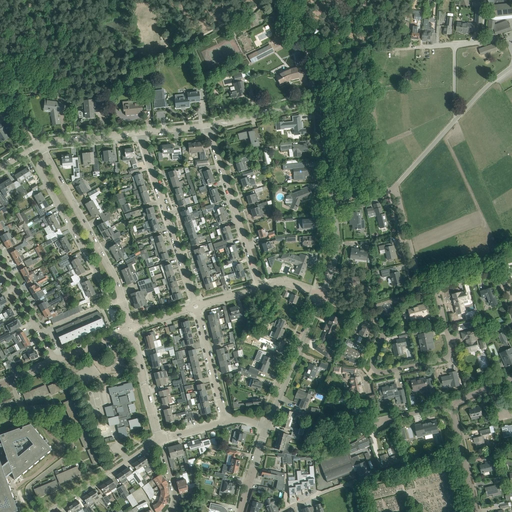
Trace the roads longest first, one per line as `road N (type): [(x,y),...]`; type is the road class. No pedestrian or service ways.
road 1 (residential): [(386,304),(374,369),(447,358),(435,287)]
road 2 (residential): [(34,511),(28,487),(71,444),(56,409),(23,408),(10,380)]
road 3 (residential): [(194,302),(139,132)]
road 4 (residential): [(121,301),(108,298),(40,172),(48,159)]
road 5 (residential): [(260,288),(207,125)]
road 6 (residential): [(121,301),(48,159)]
road 7 (residential): [(266,427),(322,295)]
road 8 (residential): [(49,511),(159,439)]
